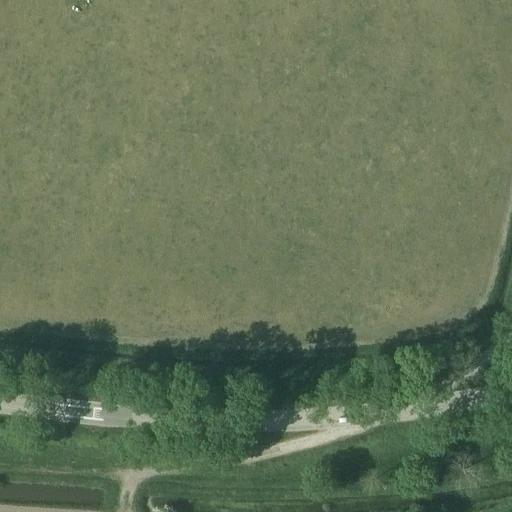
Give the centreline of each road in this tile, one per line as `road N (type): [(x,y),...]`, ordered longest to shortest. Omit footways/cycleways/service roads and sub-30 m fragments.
road 1 (unclassified): [(0,405),(246,423),(413,409)]
road 2 (track): [(363,417),(278,447),(138,477),(120,509)]
road 3 (unclassified): [(413,409),(486,357),(511,327)]
